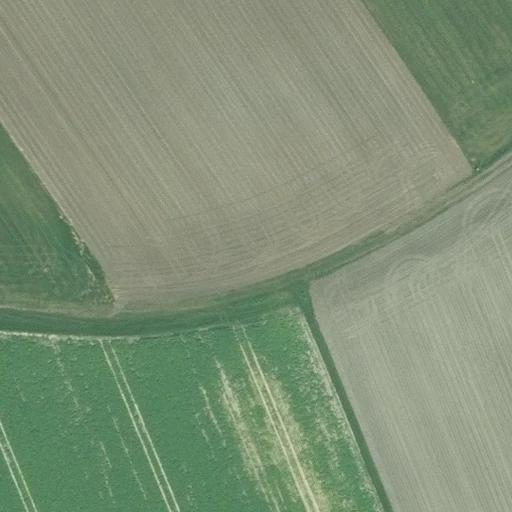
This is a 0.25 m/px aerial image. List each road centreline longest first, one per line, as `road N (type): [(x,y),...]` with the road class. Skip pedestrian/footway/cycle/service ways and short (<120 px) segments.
road 1 (track): [(511,154),(382,243),(264,292)]
road 2 (track): [(264,292),(168,307),(0,298)]
